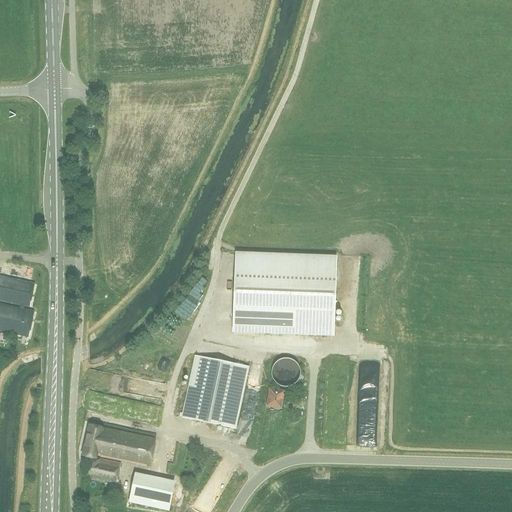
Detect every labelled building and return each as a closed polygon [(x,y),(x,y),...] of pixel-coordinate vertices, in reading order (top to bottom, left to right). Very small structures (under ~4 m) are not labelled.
[(337,258),(236,254),(233,331),(334,335),(337,258)] [(0,330),(29,337),(35,312),(24,309),(25,305),(30,307),(36,284),(0,276),(0,299),(21,305),(20,308),(0,304),(0,330)] [(246,367),(236,365),(196,356),(184,413),(180,412),(179,416),(234,428),(246,367)] [(287,387),(292,385),(296,382),(299,377),(300,372),(299,366),(295,362),(290,359),(284,359),(279,360),(275,364),(272,369),(272,374),(273,379),(277,383),(282,386),(287,387)] [(91,389),(98,391),(103,376),(96,374),(91,389)] [(285,391),(269,388),(266,407),(282,410),(285,391)] [(285,398),(280,424),(293,427),(294,417),(287,416),(289,408),(292,409),(294,400),(285,398)] [(249,435),(249,423),(241,423),(241,435),(249,435)] [(116,483),(121,464),(100,459),(96,458),(97,455),(150,466),(156,439),(89,425),(82,455),(90,457),(86,477),(116,483)] [(169,511),(175,484),(135,475),(129,502),(169,511)]
